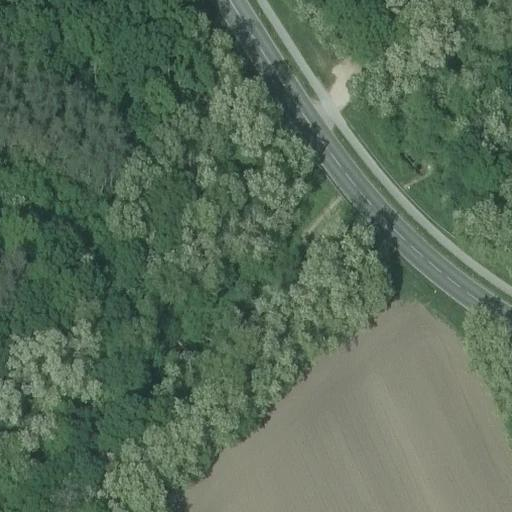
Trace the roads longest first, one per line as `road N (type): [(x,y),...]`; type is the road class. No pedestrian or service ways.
road 1 (primary): [(225,0),(352,185),(412,251),(511,323)]
road 2 (track): [(447,0),(328,108)]
